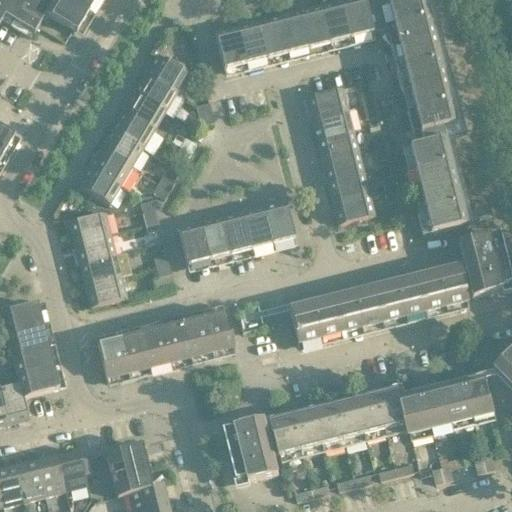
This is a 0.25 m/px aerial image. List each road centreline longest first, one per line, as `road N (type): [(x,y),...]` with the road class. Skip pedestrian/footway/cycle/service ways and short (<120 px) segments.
road 1 (residential): [(271,289),(292,370),(511,317)]
road 2 (unknown): [(43,249),(51,203),(171,0)]
road 3 (residential): [(65,340),(271,289)]
road 4 (residential): [(333,278),(282,77)]
road 5 (residential): [(202,511),(180,428),(169,417),(89,409)]
road 6 (residential): [(65,340),(43,249),(0,214)]
road 7 (residential): [(196,12),(212,83),(222,92),(282,77)]
road 8 (residential): [(0,206),(60,98)]
